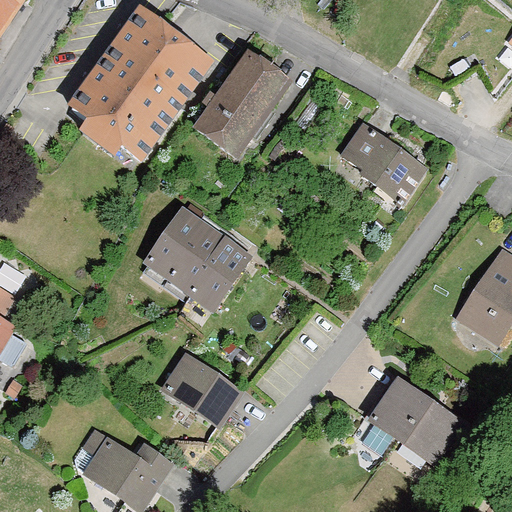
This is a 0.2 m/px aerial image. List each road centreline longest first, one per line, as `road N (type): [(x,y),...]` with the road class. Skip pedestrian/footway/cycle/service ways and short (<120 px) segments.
road 1 (residential): [(489,142),(354,338),(198,510)]
road 2 (residential): [(208,0),(489,142)]
